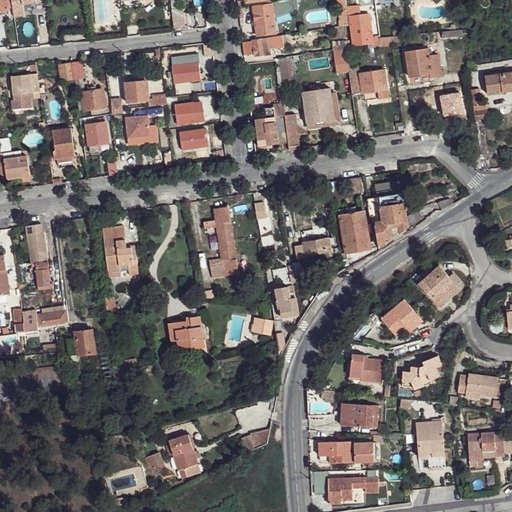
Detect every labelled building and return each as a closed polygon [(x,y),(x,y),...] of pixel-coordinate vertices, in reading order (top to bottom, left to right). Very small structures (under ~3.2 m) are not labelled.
[(6,0),(0,0),(0,10),(8,9),(6,0)] [(298,0),(293,0),(292,0),(293,9),(300,8),(298,0)] [(175,28),(185,27),(182,9),(180,9),(180,4),(176,4),(171,5),(175,28)] [(256,26),(257,35),(276,33),(274,18),(272,5),(272,4),(253,7),(255,21),(256,26)] [(281,4),(272,5),(274,18),(282,16),(281,4)] [(347,10),(340,11),(342,26),(349,25),(347,10)] [(350,24),(353,47),(355,47),(355,46),(373,44),(369,14),(350,16),(350,24)] [(442,32),(443,38),(464,36),(463,30),(442,32)] [(246,42),(248,54),(255,53),(255,56),(270,54),(269,48),(277,47),(276,43),(283,42),(282,35),(253,39),(253,42),(246,42)] [(380,38),(379,38),(380,42),(380,43),(381,47),(392,45),(392,42),(391,37),(380,38)] [(332,43),(333,50),(334,50),(346,48),(345,41),(332,43)] [(290,49),(291,56),(301,55),(300,48),(290,49)] [(334,50),(333,50),(337,73),(349,71),(349,70),(346,48),(334,50)] [(406,52),(410,77),(431,74),(431,78),(442,76),(439,55),(429,56),(428,49),(406,52)] [(280,71),(282,82),(292,81),(289,57),(279,58),(280,71)] [(72,64),(75,79),(84,78),(81,62),(72,64)] [(172,66),(174,83),(201,80),(199,62),(186,64),(172,66)] [(59,66),(61,81),(75,79),(72,64),(59,66)] [(349,71),(352,94),(377,91),(387,89),(384,69),(361,72),(361,76),(360,76),(358,69),(349,70),(349,71)] [(485,76),(488,94),(511,90),(511,71),(510,72),(510,73),(501,75),(500,74),(485,76)] [(12,77),(15,101),(34,99),(34,92),(40,92),(37,74),(12,77)] [(126,79),(127,103),(149,102),(147,81),(135,81),(135,78),(126,79)] [(302,92),(306,124),(335,120),(331,93),(330,88),(302,92)] [(471,90),(476,121),(488,119),(485,101),(481,101),(479,88),(471,90)] [(82,93),(85,111),(96,109),(97,113),(106,112),(103,89),(82,93)] [(387,89),(377,91),(379,100),(389,98),(387,89)] [(306,124),(308,129),(340,124),(336,93),(331,93),(335,120),(306,124)] [(153,99),(153,106),(166,104),(166,97),(153,99)] [(15,101),(16,110),(35,107),(34,99),(15,101)] [(175,106),(177,125),(198,122),(194,103),(175,106)] [(254,119),(259,146),(288,142),(285,116),(285,115),(275,116),(274,107),(265,108),(265,114),(257,115),(257,119),(254,119)] [(126,118),(128,138),(149,136),(148,117),(162,116),(162,117),(164,116),(164,108),(147,109),(147,110),(137,111),(138,114),(134,114),(134,117),(126,118)] [(288,142),(289,147),(300,145),(298,135),(297,124),(295,114),(285,116),(288,142)] [(86,125),(89,146),(101,144),(109,142),(107,123),(106,123),(106,119),(94,120),(94,124),(86,125)] [(307,131),(297,124),(298,135),(308,133),(307,131)] [(54,141),(57,160),(60,160),(73,157),(76,157),(71,128),(55,131),(56,141),(54,141)] [(180,132),(182,150),(209,146),(206,129),(180,132)] [(101,144),(102,151),(110,150),(109,142),(101,144)] [(89,146),(90,153),(102,151),(101,144),(89,146)] [(0,178),(7,177),(7,179),(22,177),(30,175),(27,155),(4,159),(3,156),(1,156),(0,150),(0,178)] [(162,153),(164,165),(171,164),(170,152),(162,153)] [(116,161),(118,174),(126,173),(124,160),(116,161)] [(108,162),(110,175),(118,174),(116,161),(108,162)] [(364,177),(352,179),(354,194),(366,192),(364,177)] [(375,226),(379,248),(395,236),(400,232),(408,227),(407,225),(406,217),(403,194),(405,193),(403,180),(396,181),(395,184),(384,186),(382,183),(375,184),(376,197),(367,199),(371,227),(375,226)] [(418,199),(420,204),(430,200),(428,195),(418,199)] [(438,202),(442,210),(453,203),(450,199),(438,202)] [(255,204),(257,219),(267,218),(264,203),(255,204)] [(217,227),(219,243),(234,240),(228,207),(214,209),(215,220),(217,227)] [(339,209),(340,216),(357,213),(356,207),(339,209)] [(340,216),(346,253),(370,249),(365,211),(357,213),(340,216)] [(406,217),(407,225),(422,219),(419,212),(406,217)] [(41,224),(26,227),(31,264),(36,264),(48,263),(43,232),(42,232),(41,224)] [(103,229),(108,273),(121,271),(120,266),(128,265),(129,275),(139,274),(135,247),(126,248),(124,226),(103,229)] [(295,246),(297,260),(309,257),(308,253),(319,251),(320,257),(330,255),(330,254),(341,252),(337,229),(331,230),(333,239),(330,240),(329,238),(303,243),(303,245),(295,246)] [(223,265),(224,276),(239,274),(234,240),(219,243),(222,259),(223,265)] [(0,295),(10,294),(4,255),(0,255),(0,295)] [(36,270),(38,290),(53,289),(53,287),(50,287),(48,263),(36,264),(36,265),(36,270)] [(292,264),(294,276),(301,275),(300,268),(299,263),(292,264)] [(210,267),(212,278),(224,276),(223,265),(218,266),(210,267)] [(441,267),(420,286),(441,311),(462,291),(452,279),(441,267)] [(458,274),(452,279),(462,291),(464,282),(458,274)] [(281,310),(282,318),(299,315),(295,292),(290,293),(289,287),(276,289),(278,301),(277,301),(279,310),(281,310)] [(404,299),(382,319),(398,338),(419,318),(404,299)] [(104,303),(106,317),(117,316),(115,302),(104,303)] [(65,311),(64,306),(42,309),(32,311),(22,313),(25,336),(39,335),(38,329),(68,324),(66,311),(65,311)] [(15,324),(15,333),(24,332),(22,313),(21,309),(13,310),(14,325),(15,324)] [(178,341),(179,351),(204,348),(200,316),(190,317),(192,328),(188,328),(187,321),(175,322),(176,330),(178,341)] [(272,321),(256,318),(253,332),(270,335),(272,321)] [(169,323),(172,342),(178,341),(176,330),(175,322),(169,323)] [(96,353),(92,330),(75,332),(78,355),(83,355),(96,353)] [(352,354),(348,376),(362,377),(361,382),(369,384),(381,385),(384,364),(368,361),(359,362),(360,355),(352,354)] [(401,376),(400,389),(411,390),(412,393),(429,384),(428,382),(437,378),(435,371),(439,369),(435,358),(417,366),(418,371),(412,374),(410,371),(407,373),(408,376),(401,376)] [(116,363),(117,370),(129,368),(128,361),(116,363)] [(348,376),(347,385),(368,388),(369,384),(361,382),(362,377),(348,376)] [(480,398),(500,401),(499,380),(461,377),(460,391),(468,396),(467,402),(480,402),(480,398)] [(339,403),(339,414),(343,414),(352,414),(351,404),(339,403)] [(351,404),(352,414),(343,414),(343,425),(379,427),(379,403),(351,404)] [(419,425),(419,460),(427,461),(427,454),(445,454),(444,425),(419,425)] [(251,436),(253,446),(267,444),(270,429),(250,435),(251,436)] [(467,434),(468,457),(484,456),(505,456),(503,431),(467,434)] [(198,463),(189,434),(169,440),(170,444),(174,455),(179,470),(181,470),(184,478),(200,473),(197,464),(198,463)] [(242,440),(247,452),(254,449),(253,446),(251,436),(242,440)] [(169,457),(174,455),(170,444),(166,446),(169,457)] [(318,446),(318,458),(334,457),(334,465),(354,465),(353,444),(318,446)] [(353,444),(354,465),(374,465),(374,446),(353,444)] [(163,464),(159,453),(145,458),(149,470),(151,469),(163,464)] [(318,458),(317,466),(334,465),(334,457),(318,458)] [(445,459),(427,461),(429,472),(446,471),(445,459)] [(163,464),(151,469),(153,477),(166,472),(163,464)] [(134,472),(138,490),(147,487),(143,470),(134,472)] [(327,480),(329,506),(343,507),(343,502),(351,501),(351,489),(358,489),(365,489),(366,494),(380,493),(378,477),(327,480)] [(351,489),(351,501),(360,501),(358,489),(351,489)]
